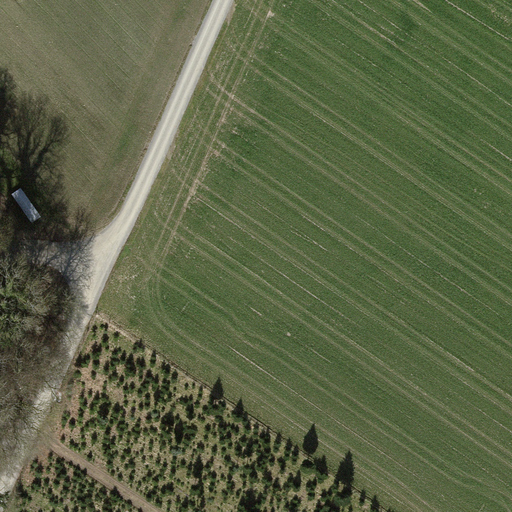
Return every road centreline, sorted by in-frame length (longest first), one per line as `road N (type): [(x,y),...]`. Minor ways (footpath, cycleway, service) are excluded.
road 1 (track): [(98,261),(130,212),(221,0)]
road 2 (track): [(24,436),(98,261)]
